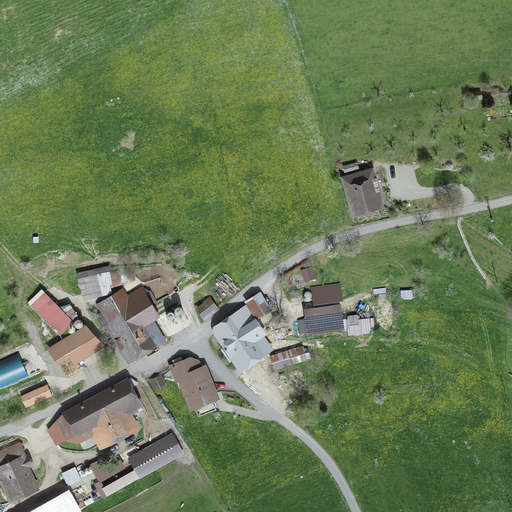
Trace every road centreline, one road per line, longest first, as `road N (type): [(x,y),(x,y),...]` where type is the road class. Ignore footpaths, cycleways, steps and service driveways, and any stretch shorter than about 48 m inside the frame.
road 1 (unclassified): [(511,199),(318,246),(260,282),(193,340)]
road 2 (unclassified): [(356,511),(324,456),(193,340)]
road 3 (unclassified): [(193,340),(0,432)]
road 4 (track): [(0,250),(90,324),(125,373)]
